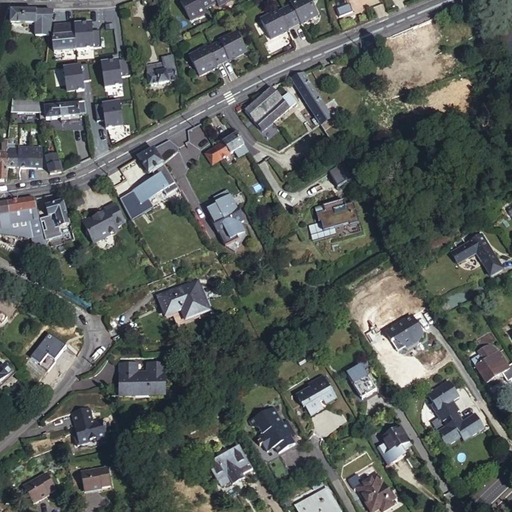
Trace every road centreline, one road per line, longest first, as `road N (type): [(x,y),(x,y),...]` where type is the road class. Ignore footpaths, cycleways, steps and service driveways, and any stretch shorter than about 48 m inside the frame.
road 1 (tertiary): [(0,192),(76,177),(231,95),(449,0)]
road 2 (residential): [(0,444),(69,378),(91,345),(86,319),(0,263)]
road 3 (unknown): [(231,95),(252,138),(273,153),(319,150)]
